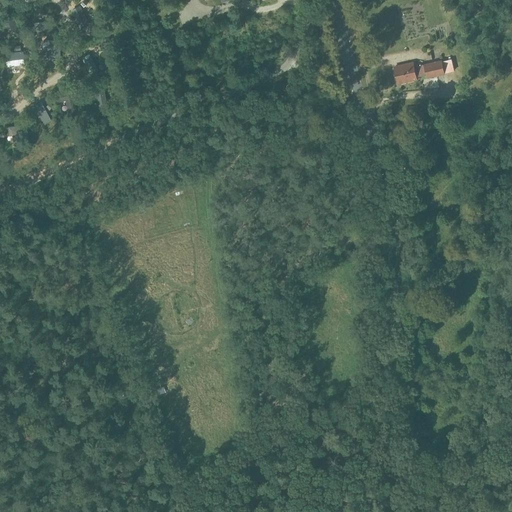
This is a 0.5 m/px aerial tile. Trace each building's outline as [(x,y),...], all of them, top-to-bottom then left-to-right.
[(72,10),(81,28),(88,25),(79,7),(72,10)] [(13,17),(6,20),(14,38),(22,34),(13,17)] [(50,22),(30,23),(30,31),(50,30),(50,22)] [(42,40),(42,50),(49,50),(49,58),(59,58),(59,40),(42,40)] [(24,67),(22,53),(4,55),(6,68),(24,67)] [(88,55),(81,59),(91,76),(98,72),(88,55)] [(441,62),(425,66),(427,77),(444,73),(441,62)] [(413,63),(394,68),(398,84),(417,80),(413,63)] [(104,89),(86,91),(87,100),(97,99),(99,112),(108,110),(104,89)] [(72,91),(55,95),(57,103),(65,101),(68,114),(77,112),(72,91)] [(35,108),(33,109),(35,114),(37,113),(43,125),(50,121),(40,102),(33,106),(35,108)] [(27,125),(8,127),(9,137),(18,136),(20,150),(29,149),(27,125)]
